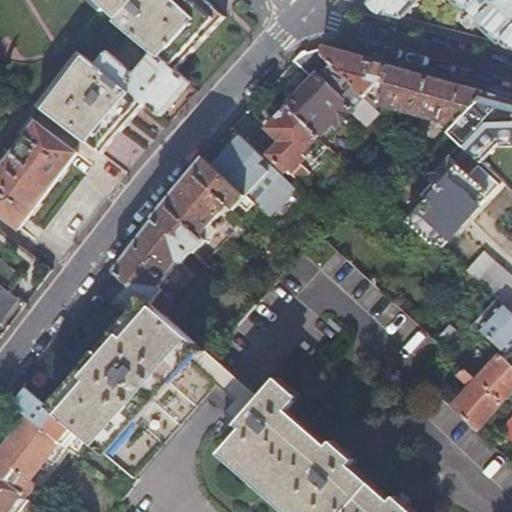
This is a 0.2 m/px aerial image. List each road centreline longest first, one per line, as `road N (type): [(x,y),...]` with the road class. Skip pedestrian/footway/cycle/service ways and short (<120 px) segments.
road 1 (residential): [(303,10),(166,159),(0,380)]
road 2 (residential): [(303,10),(511,71)]
